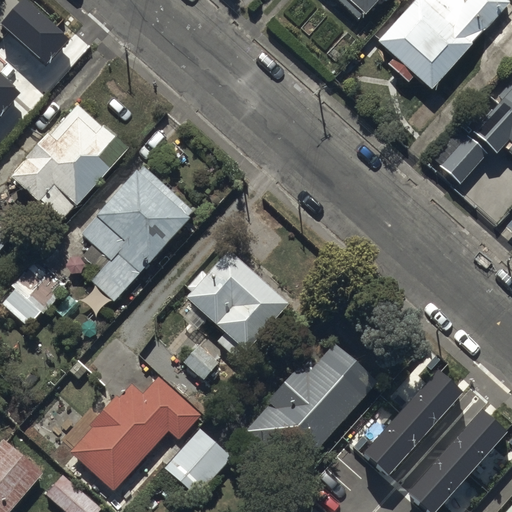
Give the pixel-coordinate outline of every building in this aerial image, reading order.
[(70,37),(29,0),(22,0),(1,23),(46,64),(70,37)] [(326,0),(358,28),(362,25),(364,27),(386,0),(326,0)] [(502,0),(427,0),(381,50),(396,64),(392,69),(412,88),(417,82),(433,97),(488,39),(485,37),(511,8),(502,0)] [(0,115),(21,92),(0,73),(0,115)] [(511,76),(496,94),(502,100),(473,133),(495,152),(502,146),(511,154),(511,76)] [(78,200),(129,142),(103,119),(101,120),(78,99),(52,129),(49,126),(27,151),(28,152),(12,170),(39,193),(28,205),(52,226),(76,199),(78,200)] [(485,152),(464,135),(439,165),(459,182),(485,152)] [(94,239),(83,252),(100,267),(91,277),(114,298),(194,208),(140,160),(97,209),(98,211),(83,229),(94,239)] [(511,220),(503,231),(511,238),(511,220)] [(0,246),(11,234),(0,224),(0,246)] [(289,297),(229,242),(206,268),(203,264),(187,281),(191,285),(186,290),(226,326),(216,336),(236,354),(246,344),(289,297)] [(66,285),(36,259),(1,300),(29,323),(42,308),(44,311),(66,285)] [(196,384),(219,358),(199,341),(183,359),(186,362),(180,369),(196,384)] [(378,380),(335,343),(309,374),(299,365),(268,401),(271,404),(245,432),(295,475),(378,380)] [(439,372),(364,456),(388,477),(463,393),(439,372)] [(114,487),(169,426),(179,435),(200,411),(159,373),(142,391),(131,380),(119,393),(116,391),(90,421),(93,423),(70,448),(114,487)] [(483,412),(409,496),(426,511),(437,511),(507,433),(483,412)] [(232,453),(200,425),(164,465),(166,466),(156,477),(181,499),(191,487),(197,492),(232,453)] [(0,511),(4,511),(43,468),(3,434),(0,436),(0,511)] [(62,470),(45,490),(69,511),(94,511),(102,504),(62,470)] [(511,511),(511,498),(499,511),(511,511)] [(309,511),(299,502),(290,511),(309,511)]
